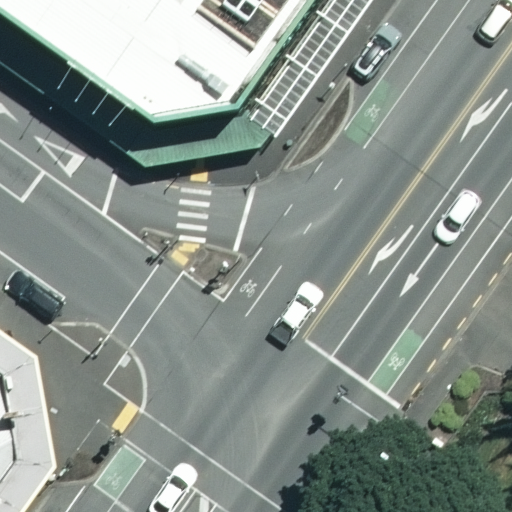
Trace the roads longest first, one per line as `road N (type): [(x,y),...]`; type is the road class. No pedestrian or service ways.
road 1 (residential): [(0,164),(151,212),(274,219),(353,205),(439,162)]
road 2 (residential): [(277,381),(0,181)]
road 3 (secondary): [(439,162),(277,381)]
road 4 (secondary): [(277,381),(190,511)]
road 5 (secondary): [(511,63),(439,162)]
